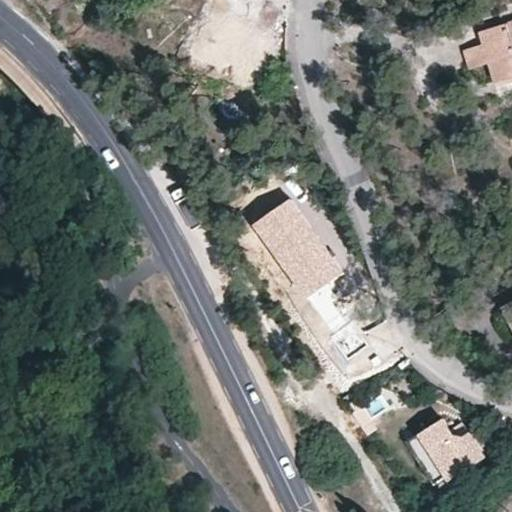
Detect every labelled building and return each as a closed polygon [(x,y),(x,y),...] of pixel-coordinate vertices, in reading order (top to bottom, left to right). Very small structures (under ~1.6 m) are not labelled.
[(249,46),(176,7),(159,38),(172,44),(164,58),(198,77),(195,82),(233,102),(237,94),(252,102),(271,67),(245,53),(249,46)] [(511,21),(481,32),(484,44),(463,50),(468,67),(489,62),(495,82),(511,76),(511,21)] [(350,282),(298,204),(261,229),(313,307),(350,282)] [(511,303),(502,309),(511,326),(511,303)] [(448,408),(415,429),(449,482),(494,453),(476,426),(462,430),(448,408)]
